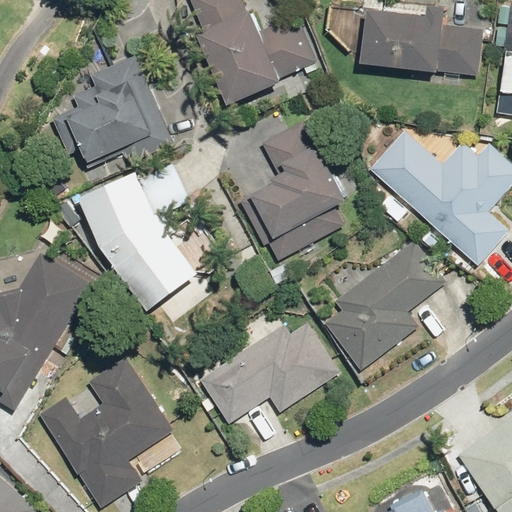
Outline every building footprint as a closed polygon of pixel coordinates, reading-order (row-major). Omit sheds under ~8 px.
[(244,0),(201,0),(246,103),(301,79),(298,73),(327,60),(301,0),(293,0),(252,18),(244,0)] [(444,12),(387,6),(382,61),(447,66),(447,71),(487,74),(491,28),(459,25),(461,2),(445,1),(444,12)] [(511,49),(511,50),(502,110),(511,111),(511,49)] [(83,95),(84,98),(87,108),(60,119),(74,152),(100,141),(112,169),(184,139),(148,53),(102,72),(107,85),(83,95)] [(327,116),(274,140),(291,178),(253,195),(282,258),(358,224),(350,205),(365,199),(327,116)] [(413,130),(381,167),(489,262),(511,236),(511,219),(500,210),(511,196),(511,151),(500,140),(488,153),(473,140),(452,164),(413,130)] [(156,171),(99,195),(127,254),(173,306),(220,272),(181,225),(156,171)] [(425,240),(346,297),(354,309),(339,321),(374,370),(435,325),(422,307),(456,282),(425,240)] [(101,279),(49,250),(28,289),(3,296),(0,294),(0,395),(28,411),(101,279)] [(294,323),(214,381),(243,422),(282,394),(295,413),(352,372),(315,320),(300,331),(294,323)] [(51,411),(52,413),(110,503),(150,478),(148,474),(193,445),(135,356),(51,411)] [(511,420),(469,453),(511,509),(511,420)] [(46,511),(49,509),(0,469),(0,511),(46,511)] [(462,511),(451,483),(375,511),(462,511)]
